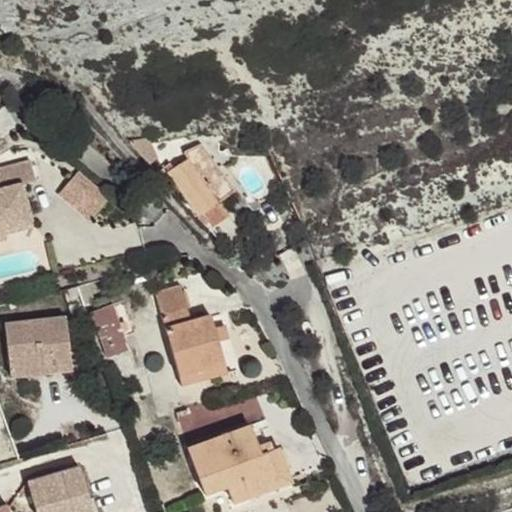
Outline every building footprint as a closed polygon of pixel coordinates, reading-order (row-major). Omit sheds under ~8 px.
[(225,211),(220,201),(234,190),(207,153),(201,144),(184,152),(188,159),(167,172),(197,217),(202,214),(208,222),(225,211)] [(31,222),(22,185),(35,181),(31,162),(0,169),(0,239),(5,238),(4,234),(18,230),(17,226),(31,222)] [(108,200),(77,172),(59,194),(90,221),(108,200)] [(228,215),(225,211),(208,222),(211,227),(228,215)] [(107,300),(102,281),(90,284),(91,291),(96,303),(107,300)] [(77,287),(80,296),(84,307),(96,303),(91,291),(90,284),(77,287)] [(80,296),(77,287),(67,290),(70,297),(80,296)] [(224,364),(211,316),(191,321),(181,287),(155,293),(177,377),(224,364)] [(129,350),(112,304),(89,312),(107,358),(129,350)] [(71,370),(66,318),(4,325),(10,377),(71,370)] [(105,369),(95,338),(85,342),(96,372),(105,369)] [(180,386),(227,373),(224,364),(177,377),(180,386)] [(273,450),(260,455),(257,447),(249,426),(188,448),(205,495),(226,488),(229,495),(274,477),(278,488),(291,483),(278,447),(273,450)] [(273,450),(270,442),(257,447),(260,455),(273,450)] [(92,511),(80,467),(27,482),(35,511),(92,511)] [(232,504),(278,488),(274,477),(229,495),(232,504)]
